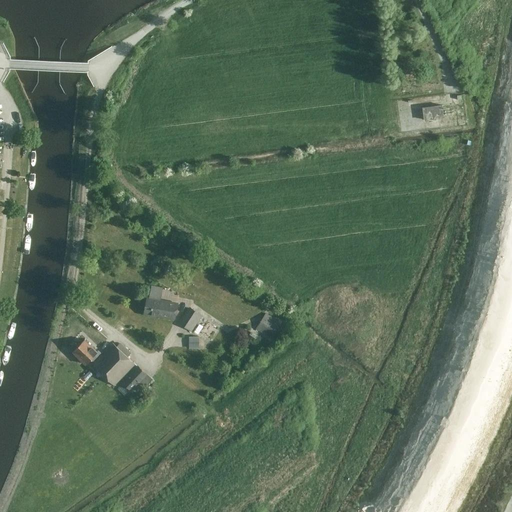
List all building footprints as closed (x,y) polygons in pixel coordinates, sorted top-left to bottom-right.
[(424,107),(425,120),(447,119),(446,106),(424,107)] [(154,289),(152,299),(146,298),(143,314),(177,322),(180,306),(164,302),(166,292),(154,289)] [(191,310),(180,325),(192,334),(203,319),(191,310)] [(281,325),(265,315),(255,329),(271,339),(281,325)] [(187,338),(187,348),(199,347),(199,338),(187,338)] [(86,341),(74,352),(87,365),(99,354),(86,341)] [(114,343),(94,364),(116,386),(136,366),(114,343)] [(138,367),(123,383),(132,391),(147,375),(138,367)]
